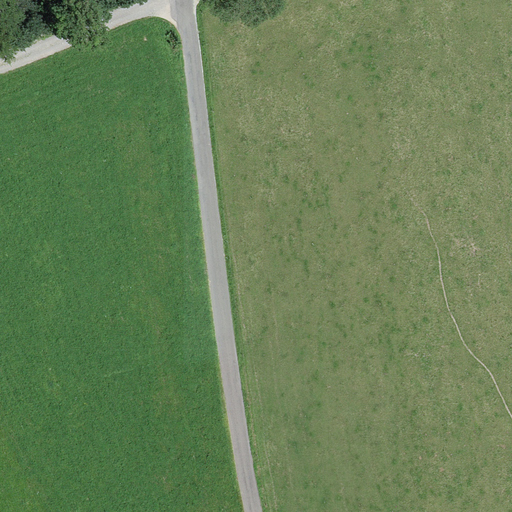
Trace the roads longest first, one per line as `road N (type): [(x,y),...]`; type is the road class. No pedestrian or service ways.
road 1 (unclassified): [(179,0),(255,511)]
road 2 (track): [(140,0),(0,37)]
